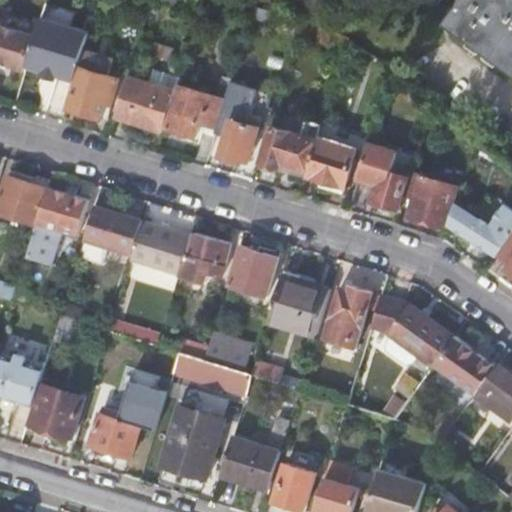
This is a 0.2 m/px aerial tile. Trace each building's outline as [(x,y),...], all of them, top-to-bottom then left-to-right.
[(511,0),(466,0),(452,18),(511,63),(511,0)] [(81,65),(86,48),(92,28),(43,14),(37,33),(28,65),(43,69),(59,74),(76,79),(81,65)] [(299,34),(347,48),(350,39),(304,17),(299,34)] [(0,59),(27,68),(28,65),(37,33),(0,22),(0,59)] [(86,48),(81,65),(110,74),(115,58),(86,48)] [(110,74),(81,65),(76,79),(75,83),(68,106),(103,117),(108,102),(114,103),(122,78),(110,74)] [(165,132),(166,127),(177,93),(174,88),(130,75),(117,117),(165,132)] [(179,85),(177,93),(166,127),(198,137),(200,129),(216,134),(231,84),(224,82),(219,97),(207,93),(199,91),(179,85)] [(275,125),(305,134),(310,120),(279,112),(275,125)] [(250,159),(260,126),(234,118),(223,154),(240,160),(241,156),(250,159)] [(308,174),(320,136),(324,124),(310,120),(305,134),(275,125),(264,162),(283,168),(283,166),(285,162),(297,166),(296,170),(308,174)] [(357,188),(360,178),(371,143),(373,133),(363,130),(358,148),(347,185),(357,188)] [(308,174),(347,186),(347,185),(358,148),(320,136),(308,174)] [(394,172),(400,151),(371,143),(360,178),(373,182),(380,184),(378,189),(374,202),(399,210),(409,176),(394,172)] [(409,176),(412,177),(414,171),(420,152),(401,147),(400,151),(394,172),(409,176)] [(507,172),(495,162),(486,173),(498,184),(507,172)] [(39,222),(51,187),(53,179),(41,175),(36,177),(12,169),(0,206),(0,212),(39,225),(39,222)] [(414,171),(412,177),(407,193),(417,196),(411,212),(447,224),(459,185),(414,171)] [(80,233),(90,199),(51,187),(39,222),(61,228),(80,233)] [(487,213),(472,203),(469,208),(493,224),(507,205),(498,198),(487,213)] [(492,250),(500,255),(501,254),(511,238),(511,208),(507,205),(493,224),(469,208),(457,199),(450,222),(491,251),(492,250)] [(144,220),(97,205),(87,238),(110,246),(134,253),(144,220)] [(132,258),(180,273),(186,253),(192,234),(144,220),(134,253),(132,258)] [(61,228),(39,222),(39,225),(35,236),(56,243),(61,228)] [(186,253),(180,273),(179,275),(202,281),(205,269),(217,273),(226,242),(197,233),(191,254),(186,253)] [(110,246),(87,238),(81,256),(104,263),(110,246)] [(511,238),(501,254),(511,260),(511,268),(511,269),(511,238)] [(280,256),(244,245),(232,283),(269,294),(280,256)] [(301,279),(284,274),(270,319),(318,334),(330,294),(300,284),(301,279)] [(19,285),(0,278),(0,295),(14,300),(19,285)] [(353,285),(351,289),(349,297),(340,294),(325,338),(356,349),(374,292),(353,285)] [(14,300),(15,300),(29,305),(33,293),(18,288),(14,300)] [(421,354),(436,365),(437,364),(456,337),(411,305),(383,295),(373,327),(392,333),(394,335),(421,354)] [(63,315),(76,319),(82,321),(85,310),(66,304),(63,315)] [(72,332),(76,319),(63,315),(59,328),(72,332)] [(102,317),(99,326),(110,330),(113,320),(102,317)] [(255,340),(215,328),(209,345),(205,359),(245,371),(255,340)] [(421,354),(394,335),(387,344),(389,352),(407,365),(414,363),(421,354)] [(457,336),(456,337),(437,364),(477,393),(497,365),(457,336)] [(186,339),(182,352),(205,359),(209,345),(186,339)] [(16,357),(0,352),(0,394),(35,405),(47,367),(29,361),(29,360),(29,358),(28,356),(27,355),(26,354),(24,353),(22,353),(21,353),(19,354),(18,355),(17,356),(16,357)] [(253,374),(245,371),(205,359),(182,352),(176,369),(210,379),(209,383),(246,394),(253,374)] [(257,360),(253,374),(280,382),(284,371),(285,369),(257,360)] [(511,371),(500,362),(497,365),(477,393),(477,394),(511,420),(511,371)] [(160,385),(162,370),(134,365),(127,416),(163,421),(169,386),(160,385)] [(284,371),(280,382),(301,389),(304,378),(284,371)] [(73,435),(85,396),(44,384),(33,422),(73,435)] [(92,389),(81,424),(96,429),(91,444),(132,456),(141,425),(101,413),(107,394),(92,389)] [(329,389),(326,397),(349,404),(351,396),(329,389)] [(208,478),(225,419),(182,406),(164,465),(208,478)] [(270,446),(234,436),(224,469),(243,475),(242,478),(271,487),(293,416),(287,414),(286,417),(279,415),(270,446)] [(310,458),(307,468),(317,472),(321,461),(310,458)] [(354,467),(331,460),(314,511),(353,511),(362,488),(349,484),(354,467)] [(384,460),(381,469),(402,476),(405,467),(384,460)] [(305,510),(317,472),(307,468),(287,462),(275,501),(276,501),(275,506),(288,510),(290,505),(305,510)] [(419,511),(428,485),(402,476),(381,469),(368,511),(419,511)] [(460,511),(451,503),(444,511),(440,508),(436,511),(460,511)]
